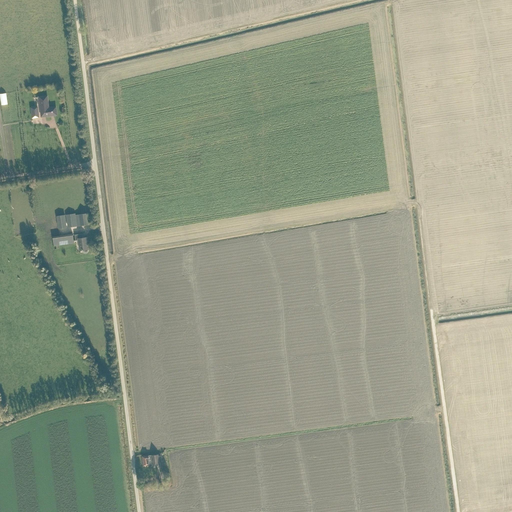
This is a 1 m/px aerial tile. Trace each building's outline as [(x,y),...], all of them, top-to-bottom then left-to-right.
[(18,53),(20,60),(31,57),(29,50),(18,53)] [(41,117),(57,115),(56,107),(49,108),(48,107),(47,96),(39,97),(41,117)] [(80,214),(79,214),(80,225),(81,225),(88,224),(86,213),(80,214)] [(77,226),(75,215),(75,214),(66,215),(67,227),(77,226)] [(58,228),(66,227),(65,215),(57,216),(58,228)] [(54,245),(75,242),(74,233),(53,235),(54,245)] [(87,249),(88,249),(86,237),(82,238),(82,234),(74,235),(75,240),(78,240),(79,250),(82,250),(83,251),(83,252),(85,253),(86,253),(87,252),(88,251),(87,249)] [(161,455),(158,455),(158,454),(142,456),(143,466),(150,465),(150,466),(152,466),(152,463),(159,463),(159,462),(161,462),(161,455)]
